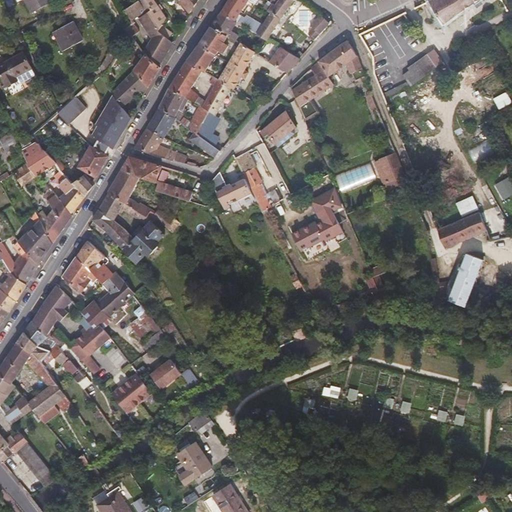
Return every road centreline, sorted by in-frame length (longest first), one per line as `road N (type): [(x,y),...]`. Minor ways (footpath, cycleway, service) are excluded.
road 1 (residential): [(122,148),(206,175),(343,24)]
road 2 (tertiary): [(0,343),(122,148)]
road 3 (track): [(343,24),(364,56),(435,233)]
road 4 (tertiary): [(122,148),(214,0)]
